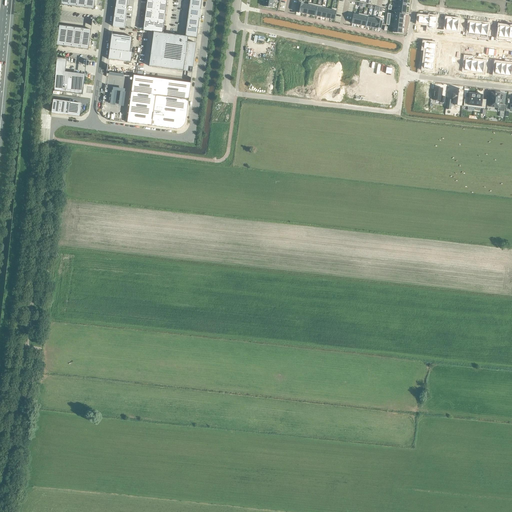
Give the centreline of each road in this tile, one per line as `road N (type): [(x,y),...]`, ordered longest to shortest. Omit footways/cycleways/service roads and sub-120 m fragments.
road 1 (unclassified): [(0,485),(53,121)]
road 2 (unclassified): [(210,0),(190,135),(91,126)]
road 3 (residential): [(224,92),(386,112),(399,105),(402,75)]
road 4 (residential): [(408,40),(236,5)]
road 5 (residential): [(404,59),(233,23)]
road 6 (unclassified): [(109,0),(91,126)]
